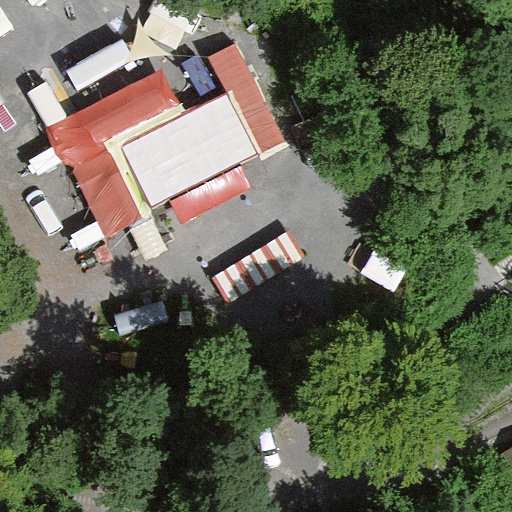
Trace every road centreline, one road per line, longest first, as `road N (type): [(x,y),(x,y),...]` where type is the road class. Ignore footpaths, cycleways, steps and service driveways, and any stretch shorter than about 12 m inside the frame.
road 1 (track): [(0,216),(97,364),(151,430)]
road 2 (track): [(0,497),(151,430)]
